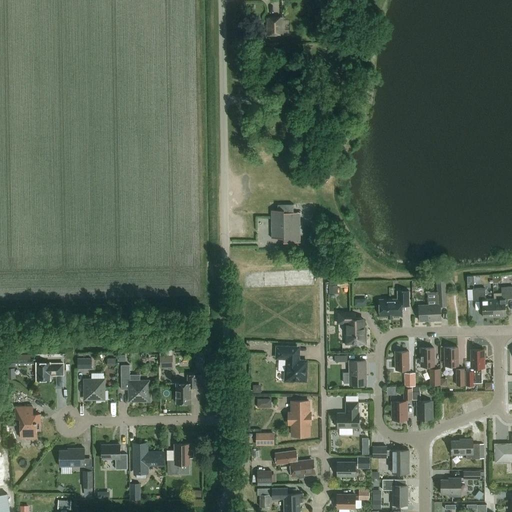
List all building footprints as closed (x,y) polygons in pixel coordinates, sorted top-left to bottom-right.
[(281,17),(266,18),(266,36),(282,36),(281,17)] [(315,23),(315,35),(324,35),(324,23),(323,23),(323,18),(316,18),(316,21),(316,23),(315,23)] [(278,210),(271,210),(271,238),(284,238),(284,243),(301,242),(300,212),(294,213),(294,204),(278,204),(278,210)] [(442,306),(448,306),(447,292),(446,280),(439,281),(440,305),(420,306),(421,321),(430,321),(430,322),(436,322),(436,320),(443,320),(442,306)] [(329,294),(338,293),(337,283),(330,284),(330,286),(329,286),(329,294)] [(494,299),(495,317),(507,317),(506,299),(511,299),(511,287),(502,288),(503,299),(494,299)] [(495,317),(494,299),(487,300),(486,288),(474,289),(474,301),(483,301),(484,318),(495,317)] [(403,306),(411,306),(410,291),(399,291),(399,299),(381,300),(381,316),(404,315),(403,306)] [(348,343),(366,343),(366,333),(364,333),(364,319),(356,319),(356,312),(340,313),(340,322),(347,322),(348,343)] [(306,381),(307,361),(301,360),(301,359),(299,357),(298,357),(297,356),(297,347),(277,346),(277,358),(279,358),(278,369),(287,370),(287,371),(286,371),(285,381),(295,381),(295,380),(306,381)] [(446,366),(459,366),(459,347),(446,347),(446,366)] [(431,385),(441,385),(440,369),(435,369),(435,348),(422,348),(422,366),(431,366),(431,385)] [(472,371),(467,371),(467,385),(475,385),(475,382),(482,382),(482,368),(485,368),(485,349),(472,350),(472,368),(472,371)] [(173,351),(160,351),(161,368),(173,368),(173,351)] [(397,369),(410,369),(410,351),(396,351),(397,369)] [(92,369),(92,359),(92,358),(78,359),(78,369),(92,369)] [(351,383),(351,384),(367,384),(367,361),(350,361),(350,372),(351,383)] [(37,381),(51,380),(51,375),(64,375),(64,363),(51,363),(51,362),(37,363),(37,381)] [(141,400),(141,401),(151,401),(150,392),(149,392),(149,381),(141,381),(141,375),(130,375),(130,365),(122,365),(122,389),(130,389),(130,400),(141,400)] [(457,386),(465,386),(465,369),(457,369),(457,386)] [(415,372),(405,372),(405,386),(416,385),(415,372)] [(177,403),(192,403),(192,388),(198,388),(198,375),(188,375),(188,383),(177,383),(177,403)] [(106,400),(106,390),(105,390),(104,379),(85,380),(85,399),(96,399),(96,400),(106,400)] [(253,385),(253,393),(261,393),(261,385),(253,385)] [(404,400),(413,400),(413,388),(404,388),(404,400)] [(257,398),(257,407),(271,407),(271,398),(257,398)] [(309,401),(292,401),(293,413),(289,413),(289,424),(293,423),(293,435),(310,435),(309,423),(311,423),(311,413),(309,413),(309,401)] [(394,419),(407,419),(407,401),(393,401),(394,419)] [(419,419),(432,419),(432,401),(419,401),(419,419)] [(360,427),(360,413),(359,413),(359,402),(347,402),(347,413),(338,413),(338,427),(360,427)] [(41,430),(41,414),(33,414),(33,406),(16,406),(16,418),(21,418),(21,438),(37,438),(37,430),(41,430)] [(257,446),(269,445),(275,445),(274,433),(256,433),(257,446)] [(451,441),(452,455),(466,455),(466,459),(480,459),(480,445),(473,445),(473,439),(464,439),(464,441),(451,441)] [(135,444),(135,472),(148,472),(148,465),(164,465),(164,452),(147,453),(147,444),(135,444)] [(168,474),(180,474),(180,464),(190,464),(190,458),(193,458),(194,456),(194,451),(193,450),(190,450),(190,444),(175,444),(175,460),(168,460),(168,474)] [(128,469),(128,454),(121,454),(121,445),(103,445),(103,458),(116,458),(116,469),(128,469)] [(511,445),(496,446),(497,462),(511,461),(511,445)] [(387,457),(387,446),(373,446),(373,457),(387,457)] [(85,448),(74,448),(74,450),(60,450),(60,466),(85,466),(85,448)] [(312,471),(316,471),(314,462),(311,462),(311,459),(299,461),(297,450),(275,453),(277,464),(290,462),(292,477),(313,474),(312,471)] [(409,473),(409,450),(393,450),(392,472),(409,473)] [(357,455),(357,467),(370,467),(370,455),(357,455)] [(338,475),(356,476),(356,462),(338,462),(338,475)] [(83,470),(83,487),(93,487),(93,470),(83,470)] [(273,482),(273,470),(259,470),(259,483),(273,482)] [(461,477),(452,477),(452,479),(441,479),(441,494),(449,494),(449,497),(461,497),(461,477)] [(397,479),(383,479),(383,490),(393,489),(393,505),(407,505),(407,486),(397,486),(397,479)] [(141,499),(141,484),(131,484),(131,499),(141,499)] [(303,502),(302,493),(288,494),(287,488),(272,488),(273,499),(284,498),(284,511),(300,511),(300,502),(303,502)] [(370,500),(370,489),(360,489),(359,499),(370,500)] [(479,490),(474,496),(479,500),(484,493),(479,490)] [(0,511),(10,511),(8,494),(0,495),(0,511)] [(261,507),(270,507),(270,495),(261,495),(261,507)] [(355,508),(356,495),(337,495),(337,508),(339,508),(339,511),(349,511),(349,508),(355,508)] [(71,509),(71,500),(58,499),(58,508),(71,509)]
